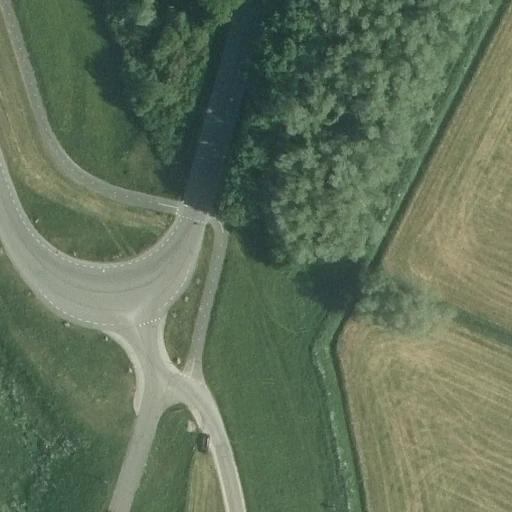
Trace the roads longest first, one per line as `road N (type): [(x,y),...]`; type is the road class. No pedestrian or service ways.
road 1 (unclassified): [(128,298),(158,285),(178,255),(252,0)]
road 2 (unclassified): [(128,298),(86,298),(49,279),(19,242),(0,195)]
road 3 (unclassified): [(235,511),(203,403),(164,387)]
road 4 (unclassified): [(119,511),(147,416),(164,387)]
